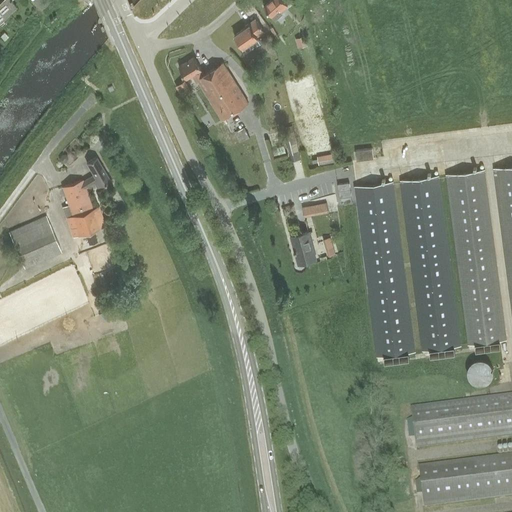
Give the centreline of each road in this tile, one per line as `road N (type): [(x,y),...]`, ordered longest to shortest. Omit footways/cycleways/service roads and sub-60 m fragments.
road 1 (unclassified): [(317,511),(288,437),(239,254),(143,52)]
road 2 (primary): [(220,276),(102,0)]
road 3 (primary): [(279,511),(256,380),(220,276)]
road 4 (primary): [(220,276),(265,511)]
road 5 (unclassified): [(0,216),(94,96)]
